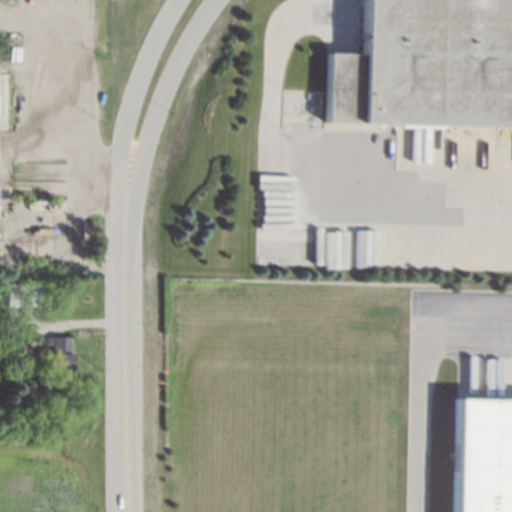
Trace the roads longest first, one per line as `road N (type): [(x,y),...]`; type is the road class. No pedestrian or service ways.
road 1 (secondary): [(124,241),(161,95),(215,0)]
road 2 (secondary): [(124,271),(125,511)]
road 3 (secondary): [(176,0),(139,71),(117,168)]
